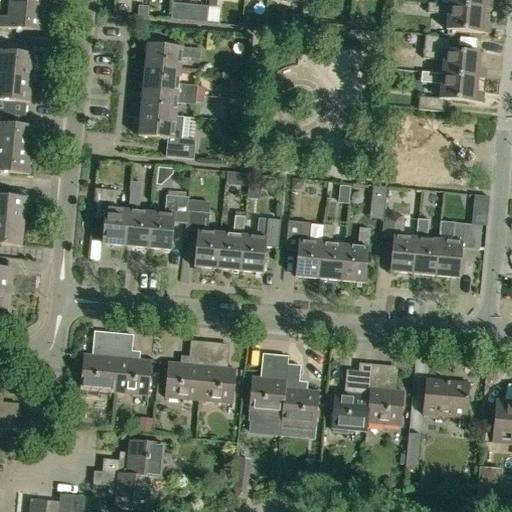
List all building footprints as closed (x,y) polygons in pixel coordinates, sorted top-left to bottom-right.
[(46,0),(0,0),(0,4),(46,9),(46,0)] [(450,0),(450,6),(494,10),(494,6),(492,6),(492,0),(450,0)] [(421,12),(430,13),(429,14),(449,16),(448,31),(483,34),(484,33),(492,33),(492,27),(489,27),(490,23),(484,23),(486,10),(493,11),(494,10),(450,6),(430,4),(421,3),(421,12)] [(0,28),(44,32),(46,9),(0,4),(0,28)] [(445,61),(443,75),(487,79),(488,74),(485,73),(485,69),(480,69),(482,53),(452,50),(453,38),(427,36),(424,59),(445,61)] [(149,46),(147,70),(181,73),(182,59),(201,61),(202,51),(149,46)] [(0,75),(33,79),(36,55),(0,51),(0,75)] [(147,70),(145,91),(197,96),(204,97),(205,88),(180,85),(181,73),(147,70)] [(420,98),(419,110),(445,113),(447,100),(476,104),(476,103),(484,103),(484,98),(483,98),(483,92),(478,92),(479,79),(487,79),(443,75),(423,74),(422,83),(442,85),(440,100),(420,98)] [(0,101),(31,104),(33,79),(0,75),(0,101)] [(145,91),(142,114),(177,117),(178,104),(196,106),(197,96),(145,91)] [(142,114),(140,137),(169,140),(169,142),(171,145),(169,158),(196,161),(198,142),(181,140),(183,118),(177,117),(142,114)] [(0,124),(0,149),(31,152),(34,128),(0,124)] [(0,173),(29,176),(31,152),(0,149),(0,173)] [(227,151),(226,162),(237,162),(238,152),(227,151)] [(292,178),(291,190),(298,191),(303,187),(303,179),(292,178)] [(130,182),(129,193),(140,194),(142,184),(130,182)] [(103,245),(126,248),(132,194),(131,194),(129,212),(118,211),(120,192),(103,190),(102,200),(107,201),(103,245)] [(126,248),(149,250),(152,214),(141,213),(142,195),(132,194),(126,248)] [(0,221),(25,224),(28,200),(0,197),(0,221)] [(166,215),(152,214),(149,250),(172,252),(175,224),(188,225),(190,199),(168,197),(166,215)] [(195,268),(218,270),(221,235),(208,234),(210,215),(200,214),(195,268)] [(218,270),(241,272),(246,218),(236,217),(234,236),(221,235),(218,270)] [(264,274),(267,249),(278,250),(281,222),(260,220),(258,238),(244,237),(246,218),(241,272),(264,274)] [(391,274),(413,276),(419,221),(417,239),(405,238),(407,220),(396,219),(391,274)] [(0,245),(22,248),(25,224),(0,221),(0,245)] [(413,276),(436,279),(439,241),(428,240),(430,222),(419,221),(413,276)] [(311,225),(290,222),(287,251),(299,252),(296,277),(320,279),(324,225),(322,244),(310,243),(311,225)] [(481,226),(456,224),(441,222),(439,241),(436,279),(460,281),(464,250),(479,251),(481,226)] [(320,279),(343,282),(344,282),(347,246),(333,245),(335,226),(324,225),(320,279)] [(358,247),(347,246),(344,282),(366,284),(371,230),(360,229),(358,247)] [(0,293),(12,295),(15,270),(0,268),(0,293)] [(0,293),(0,318),(9,320),(12,295),(0,293)] [(82,391),(117,394),(122,335),(109,334),(107,358),(86,356),(82,391)] [(136,337),(122,335),(117,394),(150,397),(153,363),(133,361),(136,337)] [(166,398),(201,402),(207,343),(193,342),(190,367),(170,365),(166,398)] [(201,402),(235,405),(239,371),(217,369),(219,345),(207,343),(201,402)] [(282,425),(284,425),(291,358),(277,356),(275,380),(254,378),(250,414),(283,417),(282,425)] [(291,358),(284,425),(318,428),(322,394),(301,392),(304,367),(290,365),(291,358)] [(334,430),(367,433),(374,365),(361,364),(358,398),(337,396),(334,430)] [(389,367),(374,365),(367,433),(369,433),(370,425),(403,428),(406,393),(386,391),(389,367)] [(427,380),(423,416),(468,420),(471,385),(427,380)] [(0,416),(11,418),(19,419),(20,405),(4,404),(5,395),(0,394),(0,416)] [(511,415),(495,414),(493,442),(511,443),(511,415)] [(0,416),(0,429),(10,431),(11,418),(0,416)] [(410,434),(407,466),(420,468),(423,435),(410,434)] [(104,474),(96,473),(162,479),(165,444),(131,441),(130,455),(122,454),(121,462),(105,461),(104,474)] [(305,460),(304,475),(318,476),(319,461),(305,460)] [(219,470),(218,483),(231,484),(232,472),(219,470)] [(476,504),(498,507),(500,486),(501,472),(478,471),(476,504)] [(96,473),(95,485),(111,487),(110,496),(118,497),(117,509),(150,511),(151,511),(155,480),(162,480),(162,479),(96,473)] [(234,486),(233,494),(234,494),(234,496),(241,497),(241,495),(242,495),(243,487),(234,486)] [(61,496),(61,503),(59,511),(74,511),(75,497),(61,496)] [(59,511),(61,503),(49,502),(47,511),(59,511)]
